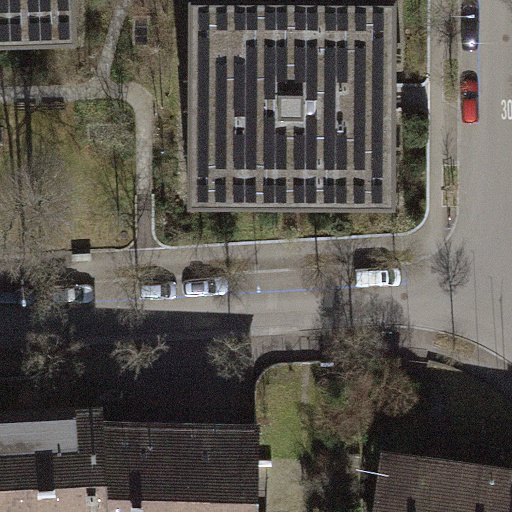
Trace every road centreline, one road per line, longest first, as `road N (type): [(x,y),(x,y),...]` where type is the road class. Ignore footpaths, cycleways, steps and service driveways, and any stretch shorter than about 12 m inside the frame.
road 1 (residential): [(0,317),(490,289)]
road 2 (residential): [(489,0),(490,289)]
